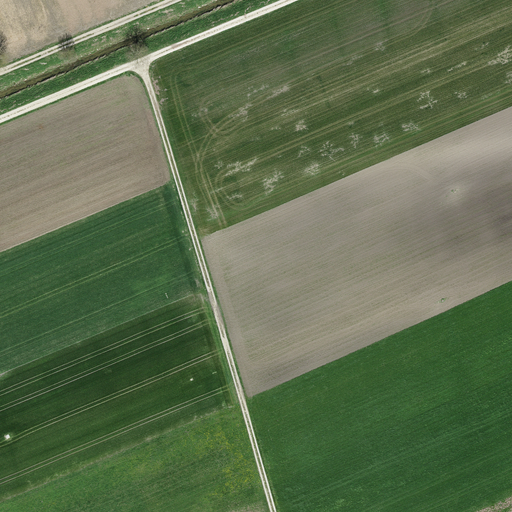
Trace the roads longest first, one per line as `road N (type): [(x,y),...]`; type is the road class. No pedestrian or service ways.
road 1 (track): [(137,60),(273,511)]
road 2 (track): [(284,0),(0,117)]
road 3 (track): [(0,73),(177,0)]
